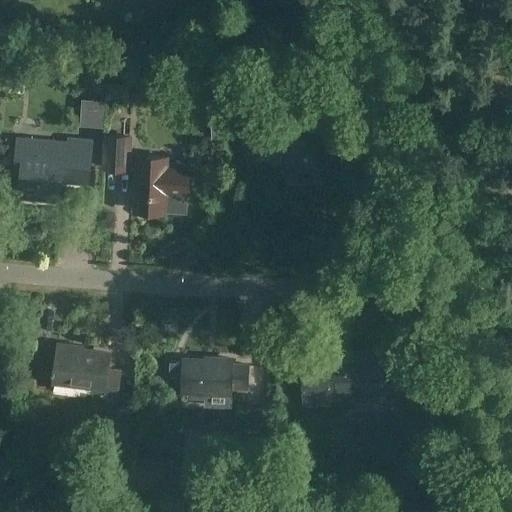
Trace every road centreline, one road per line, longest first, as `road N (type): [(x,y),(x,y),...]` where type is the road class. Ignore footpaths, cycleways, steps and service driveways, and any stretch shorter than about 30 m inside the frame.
road 1 (residential): [(468,280),(192,282),(0,268)]
road 2 (residential): [(468,280),(368,0)]
road 3 (residential): [(511,409),(468,280)]
